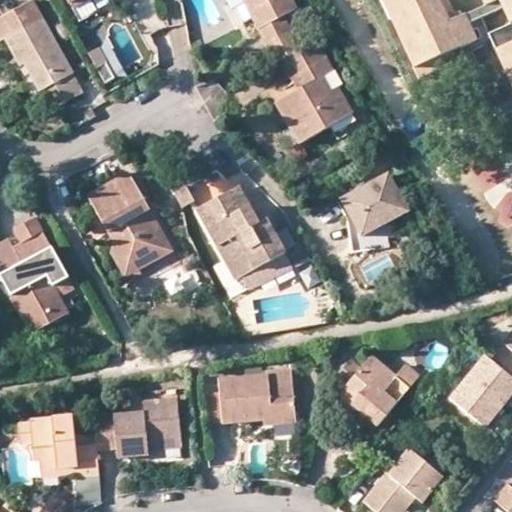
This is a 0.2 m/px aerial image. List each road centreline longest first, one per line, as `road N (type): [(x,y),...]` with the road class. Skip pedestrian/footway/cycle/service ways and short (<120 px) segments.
road 1 (residential): [(0,141),(42,155),(145,114),(168,112),(183,124)]
road 2 (residential): [(304,511),(278,499),(155,511)]
